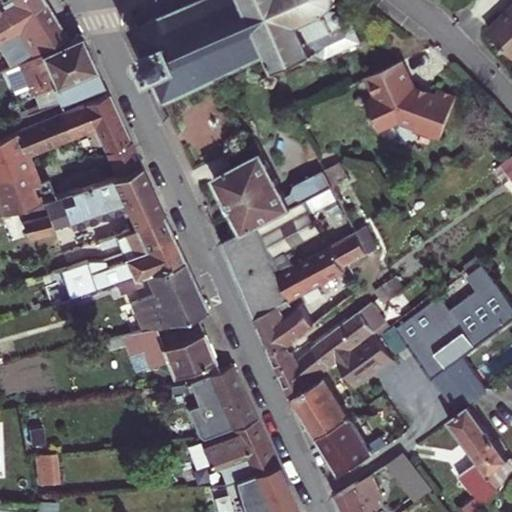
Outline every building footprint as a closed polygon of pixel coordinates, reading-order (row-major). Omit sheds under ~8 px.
[(69,37),(47,0),(3,0),(0,2),(0,40),(18,30),(32,54),(69,37)] [(198,0),(130,29),(164,103),(219,77),(263,56),(270,72),(274,70),(277,72),(279,67),(312,51),(326,56),(361,41),(351,18),(342,17),(339,10),(340,7),(338,4),(340,1),(338,0),(198,0)] [(489,31),(511,55),(511,6),(504,14),(505,16),(489,31)] [(0,40),(0,48),(9,64),(32,54),(18,30),(0,40)] [(70,39),(19,63),(34,93),(37,91),(44,108),(61,101),(105,84),(82,33),(70,39)] [(428,93),(417,89),(403,59),(389,66),(365,77),(376,100),(368,104),(380,130),(400,121),(417,127),(419,132),(432,137),(437,134),(442,136),(457,95),(438,88),(436,94),(428,91),(428,93)] [(0,136),(0,135),(0,202),(4,213),(31,203),(44,200),(44,199),(55,195),(51,183),(50,179),(49,179),(49,178),(47,178),(46,177),(45,177),(38,180),(27,152),(53,142),(69,135),(95,125),(118,174),(125,171),(141,163),(132,145),(109,93),(1,138),(0,136)] [(214,177),(243,232),(333,185),(325,169),(296,184),(294,192),(286,196),(255,138),(246,142),(226,153),(234,167),(214,177)] [(511,154),(501,163),(511,177),(511,154)] [(333,185),(336,191),(342,189),(338,182),(349,177),(340,161),(325,169),(333,185)] [(44,199),(44,200),(47,210),(22,218),(23,220),(28,236),(54,228),(54,230),(71,224),(72,228),(122,210),(130,228),(163,212),(141,163),(125,171),(118,174),(102,179),(92,182),(79,186),(70,189),(55,195),(44,199)] [(243,232),(224,243),(255,316),(289,298),(290,299),(304,292),(318,285),(346,269),(344,265),(349,262),(360,257),(368,253),(358,232),(294,265),(286,251),(322,232),(311,212),(340,198),(336,191),(333,185),(243,232)] [(4,213),(8,225),(23,220),(22,218),(47,210),(44,200),(31,203),(4,213)] [(175,237),(163,212),(130,228),(115,234),(90,243),(93,250),(118,241),(123,252),(125,255),(145,246),(147,250),(175,237)] [(378,248),(366,225),(357,230),(358,232),(368,253),(378,248)] [(146,271),(184,256),(175,237),(147,250),(145,246),(125,255),(128,261),(108,267),(107,265),(91,271),(88,262),(87,260),(51,271),(53,280),(63,277),(70,299),(98,289),(96,283),(101,281),(103,287),(118,281),(134,275),(146,271)] [(197,311),(208,308),(184,256),(146,271),(156,292),(131,302),(143,329),(168,320),(197,311)] [(360,257),(349,262),(352,269),(363,263),(360,257)] [(442,298),(398,330),(410,346),(433,378),(455,362),(472,385),(489,390),(464,355),(511,320),(511,302),(485,266),(469,278),(481,294),(454,314),(442,298)] [(118,281),(122,292),(138,286),(134,275),(118,281)] [(396,275),(375,291),(384,302),(405,286),(396,275)] [(318,285),(304,292),(309,302),(323,294),(318,285)] [(289,298),(255,316),(271,353),(287,344),(275,322),(295,308),(290,299),(289,298)] [(339,363),(378,335),(375,331),(387,322),(372,302),(312,347),(313,349),(327,366),(330,364),(337,359),(339,363)] [(275,322),(287,344),(315,324),(302,303),(295,308),(275,322)] [(105,339),(107,347),(127,342),(137,370),(169,358),(174,373),(184,369),(190,381),(220,369),(197,311),(168,320),(143,329),(131,332),(105,339)] [(375,331),(378,335),(390,326),(387,322),(375,331)] [(384,333),(397,353),(408,346),(395,326),(384,333)] [(378,335),(339,363),(355,385),(394,357),(378,335)] [(96,341),(99,350),(107,347),(105,339),(96,341)] [(271,353),(272,357),(289,347),(287,344),(271,353)] [(289,347),(272,357),(274,360),(291,351),(289,347)] [(327,366),(313,349),(297,360),(291,351),(274,360),(291,398),(293,398),(325,377),(321,372),(327,366)] [(455,362),(433,378),(458,412),(469,404),(473,402),(489,390),(472,385),(455,362)] [(221,431),(256,416),(233,364),(220,369),(190,381),(200,405),(202,404),(212,426),(217,423),(221,431)] [(293,398),(317,437),(349,416),(325,377),(293,398)] [(473,402),(469,404),(474,410),(477,408),(473,402)] [(478,460),(458,475),(474,497),(461,507),(464,511),(478,511),(499,490),(497,488),(511,473),(511,462),(474,410),(469,404),(458,412),(448,419),(478,460)] [(253,472),(277,463),(256,416),(221,431),(201,439),(210,464),(220,469),(247,459),(253,472)] [(349,416),(317,437),(340,475),(373,454),(380,450),(377,444),(370,449),(349,416)] [(57,451),(37,453),(40,483),(60,481),(57,451)] [(397,477),(403,484),(419,472),(404,452),(387,463),(397,477)] [(236,479),(245,511),(283,511),(297,506),(277,463),(253,472),(236,479)] [(403,484),(416,501),(425,494),(432,489),(419,472),(403,484)] [(382,497),(379,490),(369,497),(360,480),(348,487),(335,494),(342,511),(372,511),(371,509),(381,505),(378,498),(382,497)]
